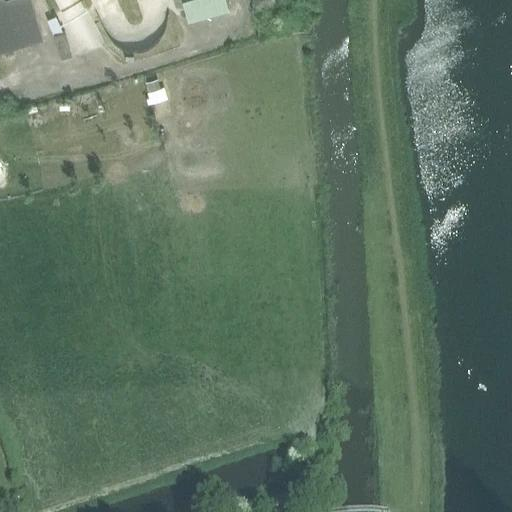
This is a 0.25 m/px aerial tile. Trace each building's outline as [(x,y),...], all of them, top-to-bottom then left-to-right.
[(0,0),(0,50),(42,38),(30,0),(0,0)] [(226,0),(181,0),(186,15),(227,3),(226,0)] [(52,33),(53,33),(62,30),(55,14),(45,19),(52,33)] [(62,30),(53,33),(60,57),(71,54),(64,30),(62,30)] [(156,79),(145,82),(147,91),(159,87),(156,79)]
